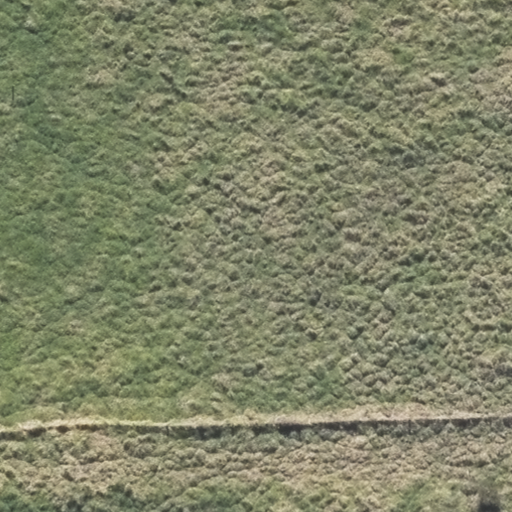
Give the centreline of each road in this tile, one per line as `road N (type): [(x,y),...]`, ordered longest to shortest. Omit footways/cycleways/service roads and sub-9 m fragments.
road 1 (track): [(0,347),(511,286)]
road 2 (track): [(511,454),(0,469)]
